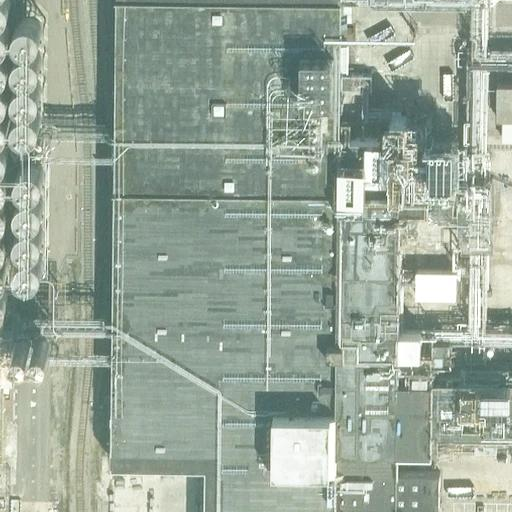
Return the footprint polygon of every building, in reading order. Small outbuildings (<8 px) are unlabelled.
[(117,0),(112,464),(207,465),(206,511),(438,511),(439,471),(397,471),(398,448),(433,448),(434,347),(399,347),(400,205),(390,205),(391,137),(340,137),(341,0),(117,0)] [(511,84),(497,84),(496,118),(511,118),(511,84)] [(423,245),(421,289),(464,291),(466,246),(423,245)] [(402,301),(419,301),(418,277),(401,277),(402,301)] [(439,311),(416,311),(415,337),(439,337),(439,311)] [(0,458),(23,425),(23,395),(13,387),(12,327),(0,327),(0,458)] [(29,511),(65,511),(72,503),(63,496),(71,484),(62,478),(71,466),(65,462),(29,511)]
